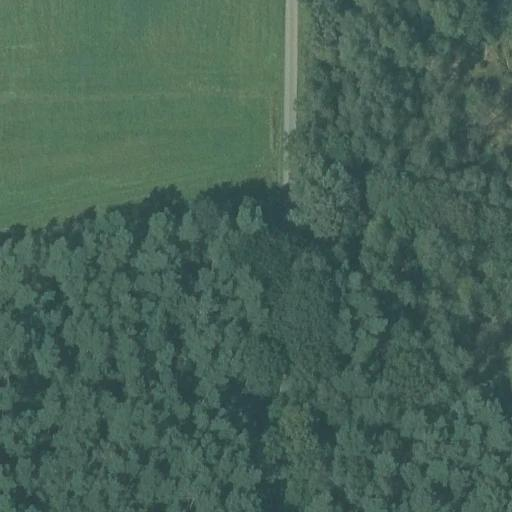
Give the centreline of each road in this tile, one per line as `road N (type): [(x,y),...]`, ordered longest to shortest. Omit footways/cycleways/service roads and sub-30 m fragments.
road 1 (unclassified): [(279,511),(289,0)]
road 2 (track): [(285,204),(0,252)]
road 3 (track): [(284,237),(441,409)]
